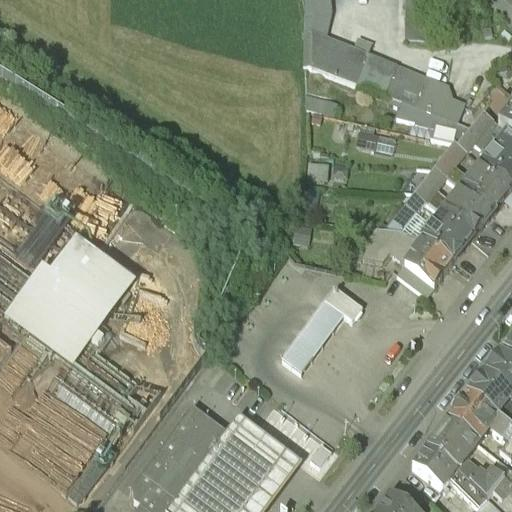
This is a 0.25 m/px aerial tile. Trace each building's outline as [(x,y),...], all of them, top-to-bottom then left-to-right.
[(301,0),(304,12),(303,36),(325,45),(330,22),(327,0),(301,0)] [(427,0),(405,0),(405,44),(427,44),(427,0)] [(325,45),(303,36),(302,72),(399,108),(411,79),(325,45)] [(429,86),(411,79),(399,108),(401,108),(418,115),(429,86)] [(429,86),(418,115),(457,131),(465,112),(443,103),(447,93),(429,86)] [(511,113),(497,132),(511,144),(511,100),(511,102),(511,103),(511,113)] [(336,109),(303,101),(304,116),(332,122),(336,109)] [(429,144),(453,150),(464,159),(464,160),(472,150),(478,155),(491,139),(496,144),(498,142),(502,145),(480,172),(511,197),(511,195),(511,144),(497,132),(482,120),(468,136),(457,131),(418,115),(401,108),(395,123),(414,128),(414,130),(433,135),(429,144)] [(372,135),(357,132),(353,154),(374,158),(377,144),(370,142),(372,135)] [(433,175),(444,184),(453,173),(464,159),(453,150),(433,175)] [(305,171),(303,187),(324,189),(325,173),(305,171)] [(468,185),(459,196),(491,221),(511,197),(480,172),(468,185)] [(444,184),(459,196),(468,185),(453,173),(444,184)] [(413,199),(424,208),(444,184),(433,175),(413,199)] [(459,196),(439,221),(471,246),(491,221),(459,196)] [(396,239),(399,240),(415,221),(424,208),(413,199),(384,238),(396,239)] [(419,246),(422,248),(450,270),(471,246),(439,221),(430,233),(415,221),(399,240),(418,247),(419,246)] [(382,270),(389,260),(404,272),(433,295),(440,285),(450,270),(422,248),(418,247),(399,240),(396,239),(384,238),(375,237),(354,264),(382,270)] [(135,291),(75,247),(37,298),(29,292),(3,326),(71,377),(135,291)] [(426,304),(433,295),(404,272),(397,282),(426,304)] [(361,318),(333,297),(280,370),(298,384),(342,325),(351,332),(361,318)] [(303,313),(285,343),(295,349),(313,319),(303,313)] [(511,344),(502,356),(511,364),(511,344)] [(511,370),(499,360),(483,381),(511,403),(511,402),(511,370)] [(483,381),(466,403),(511,438),(511,419),(509,417),(502,415),(511,403),(483,381)] [(511,438),(466,403),(447,428),(477,450),(480,446),(488,435),(492,439),(491,440),(504,451),(511,456),(511,438)] [(162,432),(174,439),(189,416),(177,409),(162,432)] [(178,511),(230,443),(192,416),(131,498),(133,509),(137,511),(178,511)] [(300,471),(238,424),(171,511),(269,511),(292,481),(300,471)] [(426,454),(427,454),(456,477),(465,485),(476,495),(484,484),(468,471),(460,472),(477,450),(447,428),(447,427),(426,454)] [(497,459),(504,451),(491,440),(492,439),(488,435),(480,446),(497,459)] [(497,459),(509,468),(511,463),(511,456),(504,451),(497,459)] [(330,460),(320,453),(310,468),(319,475),(330,460)] [(427,454),(411,474),(444,500),(448,495),(444,492),(450,485),(458,493),(465,485),(456,477),(427,454)] [(491,476),(511,492),(511,491),(511,477),(498,467),(491,476)] [(484,484),(476,495),(487,506),(493,498),(501,505),(508,496),(511,492),(491,476),(484,484)] [(390,503),(401,511),(416,511),(423,504),(403,485),(390,503)] [(475,511),(480,511),(487,506),(476,495),(465,485),(458,493),(457,494),(475,511)] [(383,511),(401,511),(390,503),(383,511)]
